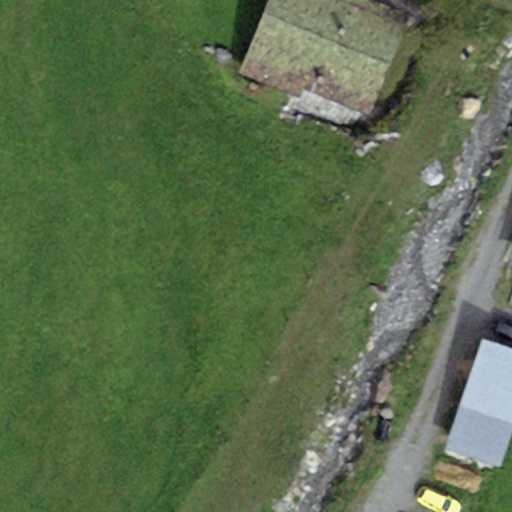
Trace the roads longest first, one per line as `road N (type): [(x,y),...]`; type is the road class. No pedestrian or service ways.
road 1 (track): [(511,14),(468,57),(296,367),(244,511)]
road 2 (track): [(511,221),(394,511)]
